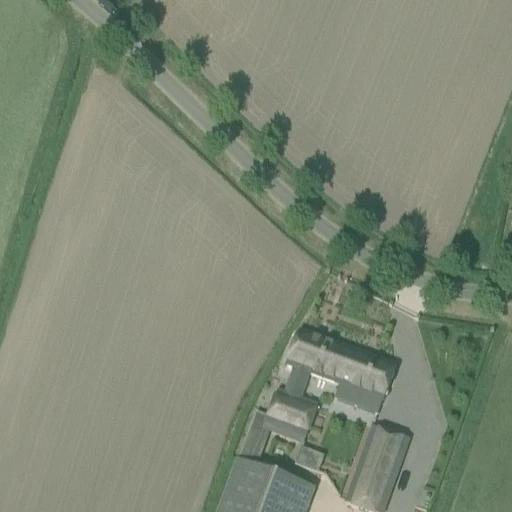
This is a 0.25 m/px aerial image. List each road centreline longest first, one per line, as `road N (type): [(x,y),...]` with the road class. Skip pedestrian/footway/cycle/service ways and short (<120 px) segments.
road 1 (unclassified): [(511,296),(438,288),(331,236),(77,0)]
road 2 (unknown): [(402,276),(417,506)]
